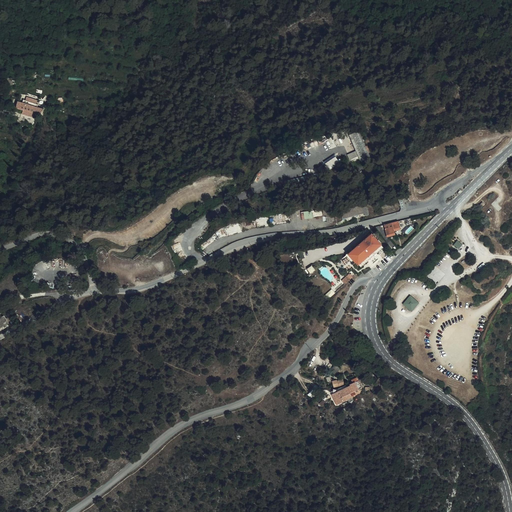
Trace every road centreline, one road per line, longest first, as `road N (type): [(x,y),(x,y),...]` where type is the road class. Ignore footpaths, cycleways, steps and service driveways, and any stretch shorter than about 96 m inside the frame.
road 1 (unclassified): [(72,511),(170,432),(252,398),(290,370),(333,324),(355,284),(377,287)]
road 2 (unclassified): [(448,209),(254,239),(140,288),(94,291)]
road 3 (secondary): [(509,511),(499,467),(478,431),(377,344),(370,322),(377,287)]
road 4 (unclassified): [(94,291),(80,247),(66,238),(41,233),(0,249)]
